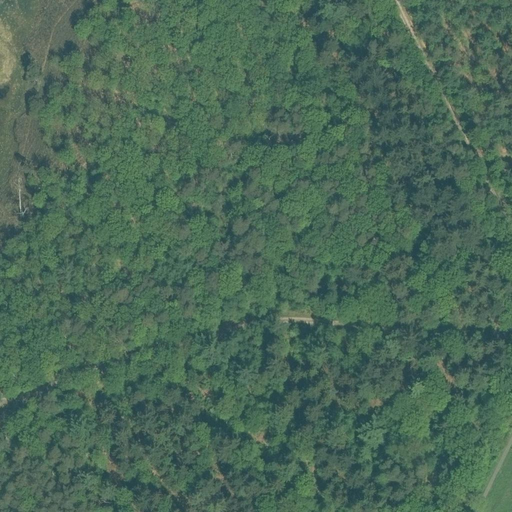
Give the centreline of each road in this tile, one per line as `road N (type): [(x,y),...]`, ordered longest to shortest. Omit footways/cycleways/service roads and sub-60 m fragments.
road 1 (track): [(511,333),(279,319),(185,341)]
road 2 (track): [(393,0),(511,231)]
road 3 (track): [(185,341),(62,375),(0,425)]
